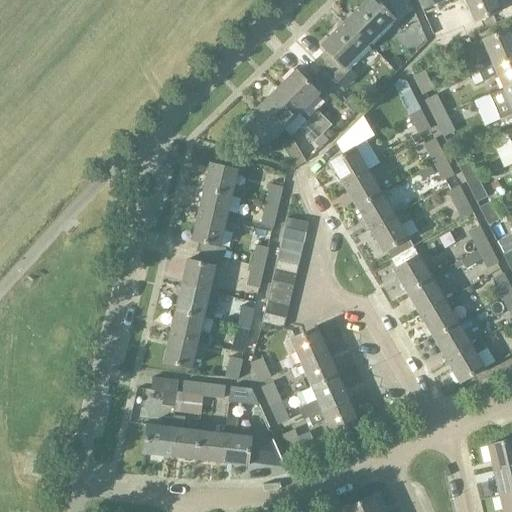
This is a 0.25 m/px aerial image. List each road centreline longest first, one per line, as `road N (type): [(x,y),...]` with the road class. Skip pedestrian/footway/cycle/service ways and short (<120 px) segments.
road 1 (residential): [(87,472),(81,440),(147,183),(148,136)]
road 2 (residential): [(439,432),(360,305),(307,290),(323,228),(293,170)]
road 3 (unclassified): [(0,290),(148,136)]
road 4 (residential): [(184,498),(273,495),(387,456)]
road 5 (unclassified): [(148,136),(287,0)]
